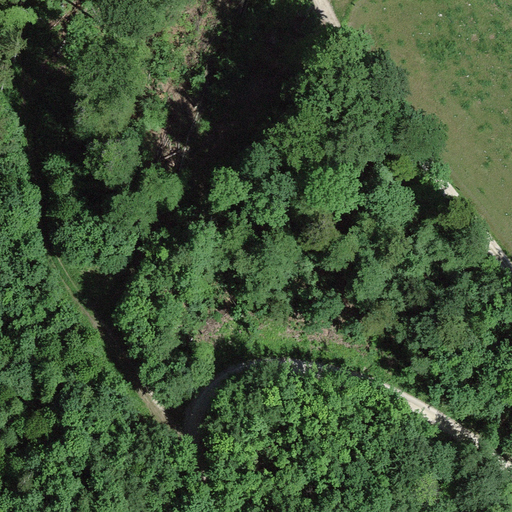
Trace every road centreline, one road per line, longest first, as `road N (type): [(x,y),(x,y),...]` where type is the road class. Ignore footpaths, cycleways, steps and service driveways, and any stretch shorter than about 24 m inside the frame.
road 1 (track): [(194,466),(58,281),(4,38),(6,0)]
road 2 (track): [(511,472),(439,418),(331,369),(285,359),(233,375),(195,407),(194,466),(215,511)]
road 3 (track): [(83,310),(211,137),(332,19)]
road 4 (track): [(320,0),(375,88),(511,259)]
